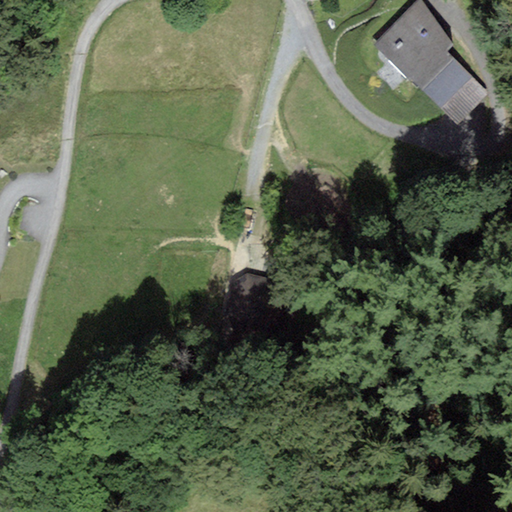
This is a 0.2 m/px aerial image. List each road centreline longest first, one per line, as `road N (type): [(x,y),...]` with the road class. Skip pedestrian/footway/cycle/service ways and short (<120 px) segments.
road 1 (residential): [(0,458),(87,39),(118,0)]
road 2 (residential): [(302,28),(339,87),(379,124),(455,142),(477,137),(498,110),(495,60),(445,0)]
road 3 (residential): [(302,28),(273,111),(254,220)]
